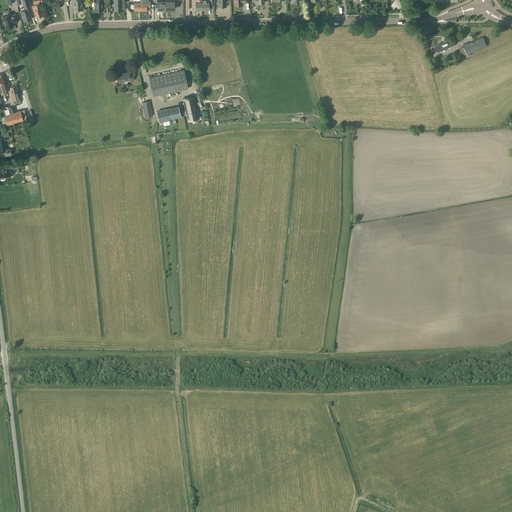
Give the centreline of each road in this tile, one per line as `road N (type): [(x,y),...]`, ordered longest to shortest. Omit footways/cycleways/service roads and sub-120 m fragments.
road 1 (tertiary): [(186,23),(434,19)]
road 2 (unclassified): [(22,511),(0,321)]
road 3 (tertiary): [(2,49),(60,26),(186,23)]
